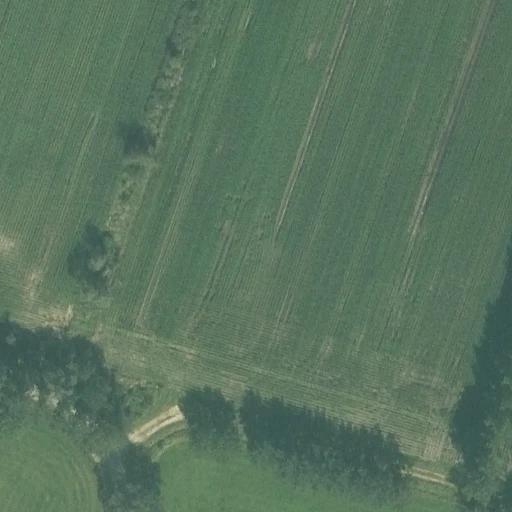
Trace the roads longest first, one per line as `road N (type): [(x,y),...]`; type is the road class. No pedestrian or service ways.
road 1 (track): [(108,453),(177,415),(210,415),(511,497)]
road 2 (unclassified): [(124,511),(113,459),(97,439),(34,394),(0,383)]
